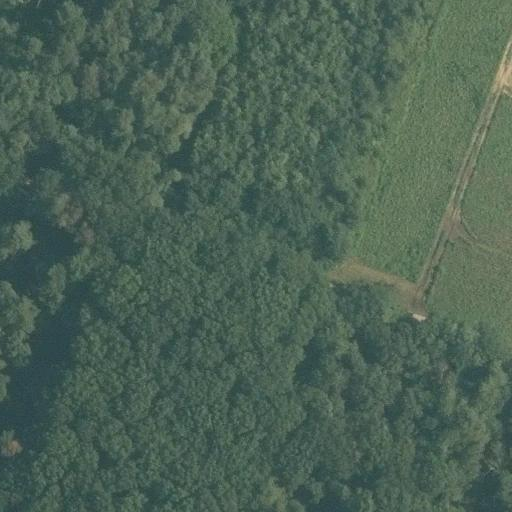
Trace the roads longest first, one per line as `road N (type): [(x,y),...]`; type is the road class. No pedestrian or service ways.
road 1 (unclassified): [(0,174),(511,359)]
road 2 (unknown): [(511,395),(468,511)]
